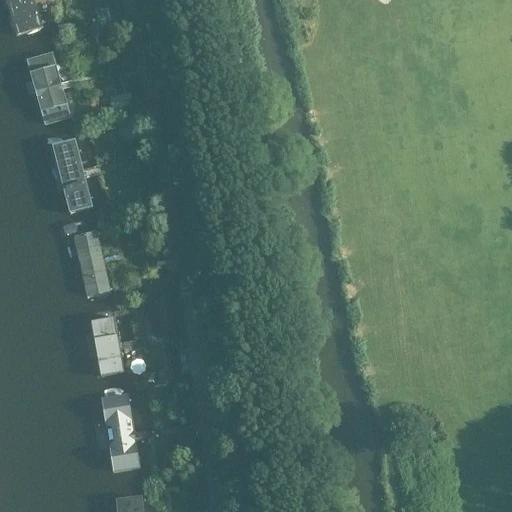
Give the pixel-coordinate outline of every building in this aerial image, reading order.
[(3,0),(18,42),(44,33),(32,0),(3,0)] [(32,65),(50,133),(72,127),(53,59),(32,65)] [(115,98),(109,100),(113,113),(133,108),(130,94),(125,96),(115,98)] [(141,139),(138,121),(117,124),(120,142),(141,139)] [(55,151),(72,216),(93,210),(77,146),(55,151)] [(74,241),(89,306),(113,300),(98,235),(74,241)] [(165,263),(163,253),(154,254),(156,264),(165,263)] [(171,299),(156,301),(161,332),(176,330),(172,304),(171,299)] [(89,327),(101,384),(125,379),(114,322),(89,327)] [(172,376),(180,375),(176,350),(168,352),(172,376)] [(178,410),(185,409),(182,392),(175,393),(178,410)] [(102,404),(116,479),(142,474),(128,399),(102,404)] [(117,505),(117,511),(144,511),(143,503),(117,505)]
